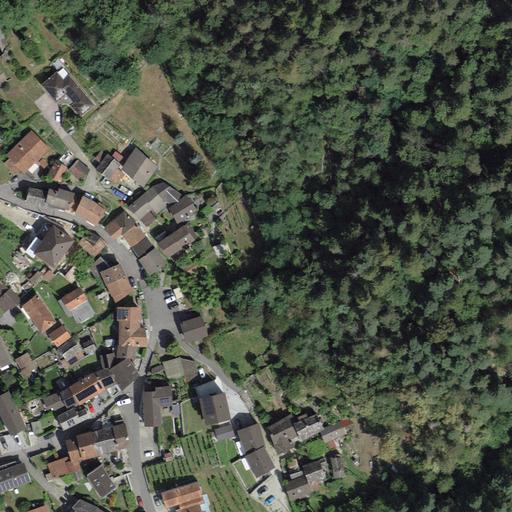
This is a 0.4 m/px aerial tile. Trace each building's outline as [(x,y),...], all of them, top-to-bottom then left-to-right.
[(0,85),(8,82),(0,66),(0,85)] [(63,66),(41,84),(55,101),(56,100),(58,103),(60,102),(61,102),(63,102),(64,102),(66,103),(67,103),(68,103),(79,117),(94,104),(63,66)] [(9,157),(21,169),(23,172),(48,147),(31,130),(6,154),(9,157)] [(158,164),(135,147),(121,167),(144,184),(158,164)] [(121,163),(108,153),(96,168),(116,184),(124,174),(117,168),(121,163)] [(21,169),(9,157),(4,163),(15,175),(21,169)] [(68,166),(55,159),(48,171),(52,173),(51,175),(60,180),(68,166)] [(89,170),(77,159),(68,169),(80,180),(89,170)] [(152,186),(128,206),(147,226),(157,217),(154,214),(166,204),(169,206),(182,196),(162,182),(152,186)] [(44,205),(47,190),(29,186),(25,203),(43,207),(44,205)] [(58,189),(49,186),(47,190),(44,205),(64,210),(65,207),(69,208),(73,194),(74,191),(58,187),(58,189)] [(73,210),(81,197),(73,194),(69,208),(73,210)] [(104,208),(83,194),(81,197),(73,210),(94,223),(104,208)] [(185,194),(182,196),(169,206),(178,221),(199,211),(185,194)] [(146,235),(124,210),(104,227),(114,239),(121,233),(132,246),(146,235)] [(197,236),(186,221),(158,241),(169,256),(197,236)] [(74,238),(53,223),(34,249),(54,265),(74,238)] [(106,244),(89,230),(77,243),(94,257),(106,244)] [(166,261),(146,235),(132,246),(140,256),(138,258),(150,274),(166,261)] [(108,266),(100,255),(89,269),(97,276),(101,274),(105,282),(126,275),(121,261),(108,266)] [(72,271),(66,279),(73,284),(79,276),(72,271)] [(31,280),(36,287),(45,279),(40,273),(31,280)] [(126,275),(105,282),(109,295),(112,294),(116,304),(135,297),(126,275)] [(19,299),(1,280),(0,280),(0,294),(1,296),(0,296),(0,308),(4,313),(19,299)] [(95,313),(79,286),(61,297),(77,324),(95,313)] [(56,321),(38,291),(22,304),(41,332),(56,321)] [(117,304),(116,318),(118,318),(140,319),(140,305),(117,304)] [(202,314),(180,321),(186,342),(208,336),(202,314)] [(140,319),(118,318),(118,343),(136,344),(136,345),(147,346),(148,327),(140,326),(140,319)] [(72,335),(62,323),(48,333),(58,346),(72,335)] [(81,350),(72,337),(57,347),(67,360),(81,350)] [(0,367),(11,362),(0,339),(0,367)] [(118,343),(116,355),(135,356),(136,345),(136,344),(118,343)] [(28,352),(14,358),(24,377),(31,374),(29,371),(36,368),(28,352)] [(115,364),(114,352),(99,354),(101,367),(94,370),(105,389),(117,382),(109,368),(115,364)] [(115,364),(109,368),(117,382),(121,390),(140,375),(127,357),(115,364)] [(178,357),(162,362),(169,382),(182,377),(184,383),(200,378),(194,361),(178,357)] [(94,370),(69,384),(78,402),(79,404),(105,389),(94,370)] [(155,389),(142,389),(144,425),(161,424),(160,405),(172,404),(171,383),(155,384),(155,389)] [(59,390),(42,399),(48,409),(52,407),(55,413),(78,402),(69,384),(59,389),(59,390)] [(225,388),(199,394),(205,422),(231,416),(225,388)] [(8,390),(0,393),(0,412),(11,434),(26,427),(8,390)] [(74,406),(57,415),(64,429),(89,417),(84,408),(77,412),(74,406)] [(305,412),(293,418),(294,420),(292,421),(299,435),(301,439),(320,430),(324,429),(324,427),(316,412),(307,416),(305,412)] [(273,433),(270,434),(277,453),(294,446),(291,439),(299,435),(292,421),(294,420),(293,418),(291,414),(269,424),(273,433)] [(340,420),(324,427),(324,429),(320,430),(325,442),(346,434),(340,420)] [(259,421),(237,428),(246,454),(263,444),(265,444),(259,421)] [(36,435),(43,434),(41,422),(33,424),(36,435)] [(112,425),(118,448),(130,445),(123,422),(112,425)] [(101,428),(108,451),(118,448),(112,425),(101,428)] [(231,425),(214,430),(217,441),(235,436),(231,425)] [(108,451),(101,428),(91,431),(97,454),(108,451)] [(97,454),(91,431),(64,439),(69,455),(47,462),(52,478),(72,472),(75,480),(83,478),(77,460),(97,454)] [(275,466),(263,444),(246,454),(244,454),(256,476),(275,466)] [(341,453),(330,455),(334,478),(345,476),(341,453)] [(304,468),(311,491),(319,488),(317,481),(325,478),(319,459),(302,465),(304,468)] [(13,460),(0,464),(0,491),(30,482),(23,461),(15,464),(13,460)] [(116,486),(101,463),(86,473),(101,496),(116,486)] [(311,491),(304,468),(289,473),(291,479),(284,482),(290,499),(312,492),(311,491)] [(197,480),(161,491),(165,506),(178,503),(179,508),(176,509),(176,511),(201,511),(199,504),(204,502),(197,480)] [(93,511),(96,506),(81,497),(71,506),(75,509),(72,511),(93,511)]
